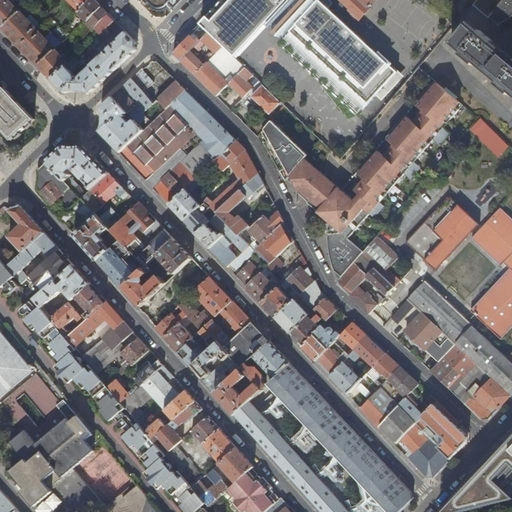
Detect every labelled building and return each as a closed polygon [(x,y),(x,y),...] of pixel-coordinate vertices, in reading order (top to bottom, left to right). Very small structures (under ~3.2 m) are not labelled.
[(20,12),(8,0),(3,0),(0,3),(0,24),(3,28),(20,12)] [(62,0),(76,14),(90,0),(62,0)] [(85,23),(101,7),(94,0),(90,0),(76,14),(85,23)] [(147,0),(155,6),(159,9),(164,8),(166,7),(172,0),(147,0)] [(224,46),(239,60),(296,0),(224,0),(201,25),(210,33),(224,46)] [(381,101),(404,76),(321,0),(317,0),(286,34),(364,106),(375,95),(381,101)] [(342,0),(352,9),(351,10),(361,19),(371,8),(369,6),(373,0),(342,0)] [(511,15),(511,0),(477,0),(473,5),(489,18),(490,17),(498,25),(511,15)] [(56,50),(20,12),(3,28),(26,51),(40,66),(56,50)] [(79,62),(119,24),(115,21),(69,64),(53,80),(66,94),(74,92),(77,92),(83,92),(86,93),(90,95),(138,50),(138,43),(127,32),(92,65),(93,66),(79,79),(73,73),(81,66),(80,64),(79,62)] [(479,34),(481,32),(469,22),(467,24),(479,34)] [(511,60),(490,43),(492,41),(493,40),(482,30),(481,32),(479,34),(467,24),(451,44),(463,53),(461,55),(473,65),(475,63),(499,82),(497,84),(509,94),(511,92),(511,93),(511,60)] [(196,75),(224,46),(210,33),(202,41),(196,47),(200,51),(203,49),(202,47),(205,43),(215,52),(213,55),(212,55),(210,54),(203,61),(198,56),(200,55),(194,49),(182,61),(196,75)] [(202,41),(195,34),(175,54),(178,57),(182,61),(194,49),(196,47),(202,41)] [(511,56),(492,41),(490,43),(511,60),(511,56)] [(196,75),(218,97),(230,85),(246,68),(239,60),(224,46),(196,75)] [(428,54),(430,57),(436,49),(434,47),(428,54)] [(69,64),(56,50),(40,66),(47,73),(53,80),(69,64)] [(249,81),(254,75),(246,68),(230,85),(244,99),(246,97),(261,82),(258,79),(252,85),(249,81)] [(102,108),(104,113),(104,117),(104,120),(104,125),(101,132),(121,152),(145,130),(141,125),(148,118),(152,123),(186,90),(177,81),(156,100),(135,77),(102,108)] [(0,127),(13,141),(36,119),(0,81),(0,127)] [(271,114),(283,103),(261,82),(246,97),(250,101),(254,97),(271,114)] [(459,105),(463,100),(449,89),(445,95),(432,84),(417,102),(430,113),(433,116),(424,127),(421,125),(408,113),(388,138),(401,148),(403,151),(394,162),(391,159),(378,149),(358,172),(371,183),(374,186),(364,197),(362,194),(359,198),(354,199),(347,192),(344,190),(341,189),(339,189),(340,187),(328,176),(327,177),(308,199),(307,200),(309,201),(308,202),(330,222),(329,229),(329,233),(329,242),(330,248),(332,259),(336,270),(343,277),(365,251),(350,239),(372,214),(376,218),(387,206),(382,201),(406,173),(413,179),(423,167),(417,161),(436,138),(442,144),(453,132),(446,126),(462,108),(459,105)] [(186,90),(152,123),(145,130),(121,152),(170,205),(195,181),(210,167),(215,162),(237,141),(186,90)] [(433,116),(430,113),(421,125),(424,127),(433,116)] [(298,143),(274,121),(265,133),(281,163),(283,165),(284,166),(286,166),(286,165),(290,168),(282,177),(288,182),(308,157),(296,146),(298,143)] [(215,202),(210,197),(209,198),(206,201),(217,212),(259,174),(246,149),(237,141),(215,162),(224,171),(231,164),(240,178),(215,202)] [(74,190),(79,186),(70,177),(72,175),(70,172),(74,169),(91,187),(89,188),(91,190),(110,173),(84,146),(80,147),(75,147),(70,147),(66,145),(49,161),(74,190)] [(403,151),(401,148),(391,159),(394,162),(403,151)] [(308,199),(327,177),(328,162),(314,151),(308,157),(288,182),(308,199)] [(74,190),(49,161),(39,170),(40,175),(40,181),(40,185),(39,189),(53,204),(61,197),(70,208),(82,198),(74,190)] [(210,167),(226,182),(231,176),(224,171),(215,162),(210,167)] [(122,197),(128,192),(110,173),(91,190),(86,194),(82,198),(95,213),(117,192),(122,197)] [(259,193),(266,187),(259,174),(217,212),(219,214),(233,228),(240,235),(250,226),(240,215),(237,218),(234,215),(233,216),(229,215),(247,197),(250,199),(254,194),(257,197),(260,194),(259,193)] [(210,197),(195,181),(170,205),(186,221),(206,201),(201,196),(197,200),(192,194),(199,187),(209,198),(210,197)] [(374,186),(371,183),(362,194),(364,197),(374,186)] [(86,194),(79,186),(74,190),(82,198),(86,194)] [(265,201),(271,196),(268,191),(263,195),(264,196),(262,198),(265,201)] [(480,224),(449,197),(408,243),(438,270),(480,224)] [(109,228),(95,213),(82,198),(70,208),(60,218),(64,223),(78,211),(89,223),(78,232),(74,228),(71,230),(98,261),(111,250),(103,242),(105,240),(101,236),(109,228)] [(136,224),(145,233),(158,221),(141,203),(111,230),(112,231),(120,241),(128,249),(139,238),(126,224),(135,217),(135,218),(132,222),(135,225),(136,224)] [(10,236),(24,253),(47,233),(22,206),(20,207),(15,208),(8,208),(23,225),(10,236)] [(505,262),(511,268),(472,310),(502,338),(511,326),(511,218),(500,207),(473,237),(503,265),(505,262)] [(216,233),(207,224),(198,234),(211,248),(233,228),(219,214),(211,221),(223,233),(221,235),(218,232),(216,233)] [(250,231),(263,244),(279,229),(266,215),(250,231)] [(162,225),(158,221),(145,233),(149,237),(162,225)] [(269,265),(278,257),(295,241),(285,222),(279,229),(263,244),(255,251),(256,252),(258,254),(262,258),(269,265)] [(235,242),(244,252),(251,246),(240,235),(233,228),(211,248),(229,267),(231,265),(239,257),(230,248),(235,242)] [(175,239),(166,229),(150,243),(151,244),(147,247),(156,257),(158,255),(175,239)] [(108,234),(117,244),(120,241),(112,231),(108,234)] [(34,267),(37,270),(58,251),(61,249),(47,233),(24,253),(9,267),(16,275),(43,252),(46,256),(34,267)] [(384,275),(389,269),(400,256),(378,236),(365,251),(343,277),(340,281),(338,283),(351,296),(361,285),(368,277),(376,269),(384,275)] [(147,247),(139,238),(128,249),(145,268),(148,265),(156,257),(147,247)] [(173,271),(175,274),(193,258),(175,239),(158,255),(171,270),(169,272),(171,274),(173,271)] [(125,252),(142,271),(145,268),(128,249),(120,241),(117,244),(111,250),(98,261),(123,289),(125,287),(137,275),(120,256),(125,252)] [(236,271),(256,252),(255,251),(251,246),(244,252),(239,257),(231,265),(236,271)] [(72,268),(58,251),(37,270),(33,273),(28,278),(42,295),(57,281),(72,268)] [(262,272),(255,265),(262,258),(258,254),(251,261),(250,260),(242,268),(245,270),(240,275),(249,285),(262,272)] [(13,279),(17,276),(16,275),(9,267),(3,260),(0,256),(0,287),(3,288),(7,285),(8,286),(7,288),(6,290),(6,292),(8,294),(9,294),(11,294),(13,293),(21,286),(16,280),(15,281),(13,279)] [(306,261),(303,256),(297,262),(301,266),(303,264),(306,261)] [(284,264),(278,257),(269,265),(267,267),(273,273),(274,274),(284,264)] [(296,290),(300,295),(315,281),(310,276),(312,274),(309,268),(306,271),(303,268),(305,266),(303,264),(301,266),(291,275),(289,277),(286,280),(291,285),(296,290)] [(64,290),(73,300),(78,296),(90,285),(92,284),(75,265),(72,268),(57,281),(42,295),(36,300),(43,307),(43,308),(64,290)] [(143,278),(153,269),(148,265),(145,268),(142,271),(137,275),(125,287),(142,306),(166,283),(160,277),(147,289),(142,284),(144,282),(143,278)] [(268,278),(273,273),(267,267),(262,272),(268,278)] [(401,280),(389,269),(384,275),(376,269),(368,277),(388,296),(396,287),(395,286),(401,280)] [(25,272),(18,278),(22,283),(28,278),(33,273),(31,270),(26,274),(25,272)] [(278,288),(268,278),(262,272),(249,285),(247,287),(262,303),(278,288)] [(202,314),(188,298),(181,306),(183,308),(185,311),(189,315),(202,330),(214,320),(221,312),(233,301),(211,277),(195,292),(209,307),(202,314)] [(291,285),(286,280),(282,284),(287,289),(291,285)] [(303,298),(314,309),(315,309),(327,296),(324,293),(316,280),(315,281),(300,295),(296,299),(299,301),(303,298)] [(107,304),(90,285),(78,296),(91,311),(86,315),(90,319),(107,304)] [(369,292),(361,285),(351,296),(352,297),(370,314),(385,299),(380,294),(374,300),(367,294),(369,292)] [(293,302),(279,287),(278,288),(262,303),(277,318),(293,302)] [(468,333),(420,288),(392,318),(399,324),(416,307),(423,313),(407,331),(426,349),(427,349),(440,362),(458,344),(468,333)] [(300,295),(296,290),(291,294),(296,299),(300,295)] [(321,320),(325,323),(339,308),(327,296),(315,309),(319,313),(313,320),(308,316),(292,334),(303,346),(315,334),(321,327),(317,324),(321,320)] [(310,314),(296,300),(294,301),(293,302),(277,318),(292,334),(308,316),(310,314)] [(236,328),(240,333),(252,321),(234,302),(233,301),(221,312),(225,317),(226,321),(232,328),(236,328)] [(123,403),(109,387),(99,374),(92,366),(88,369),(84,364),(84,363),(85,363),(85,362),(85,359),(83,358),(79,358),(75,353),(78,350),(76,346),(68,338),(65,333),(57,325),(52,319),(43,308),(43,307),(38,311),(36,309),(38,308),(33,302),(25,308),(24,309),(24,312),(24,313),(26,315),(27,315),(29,315),(30,315),(32,316),(28,319),(28,323),(36,332),(39,329),(43,334),(43,335),(52,347),(53,346),(57,351),(54,354),(62,363),(59,366),(64,371),(67,369),(71,374),(68,377),(73,382),(76,380),(85,390),(88,388),(92,393),(91,393),(101,405),(102,404),(105,408),(102,411),(110,420),(114,419),(116,417),(120,421),(119,422),(119,423),(119,425),(119,426),(120,428),(122,428),(123,428),(125,428),(129,432),(126,435),(126,439),(134,448),(137,445),(142,450),(141,451),(146,456),(143,459),(152,469),(149,472),(154,478),(157,475),(161,480),(158,483),(163,488),(166,486),(175,496),(177,494),(182,500),(183,499),(187,504),(184,506),(188,511),(210,511),(206,507),(205,508),(203,506),(207,503),(205,501),(193,487),(181,472),(177,475),(174,471),(174,468),(173,466),(171,465),(169,465),(164,459),(167,457),(166,455),(167,455),(164,451),(156,443),(154,440),(147,432),(140,423),(137,425),(133,421),(134,420),(129,414),(128,415),(124,410),(127,408),(123,403)] [(102,311),(117,328),(125,321),(108,302),(107,304),(90,319),(72,335),(68,338),(76,346),(106,320),(100,313),(102,311)] [(83,317),(70,303),(52,319),(57,325),(65,333),(68,338),(72,335),(65,327),(73,320),(75,322),(78,319),(80,321),(83,317)] [(177,318),(173,313),(158,327),(166,337),(181,322),(185,318),(189,315),(185,311),(177,318)] [(185,318),(199,333),(201,332),(202,330),(189,315),(185,318)] [(225,347),(233,340),(214,320),(202,330),(201,332),(208,340),(206,342),(192,340),(180,352),(193,367),(195,365),(220,341),(225,347)] [(135,332),(125,321),(117,328),(105,339),(114,350),(123,343),(135,332)] [(255,356),(271,341),(252,321),(240,333),(233,340),(225,347),(244,367),(247,363),(255,356)] [(195,337),(181,322),(166,337),(180,352),(192,340),(195,337)] [(353,347),(347,353),(350,355),(352,352),(355,349),(368,335),(354,322),(342,335),(341,336),(353,347)] [(328,330),(323,325),(321,327),(315,334),(329,349),(336,342),(341,336),(342,335),(339,332),(334,336),(332,334),(334,332),(335,331),(335,329),(334,328),(333,328),(331,328),(330,328),(328,330)] [(511,395),(511,362),(508,358),(474,327),(468,333),(458,344),(511,395)] [(0,400),(35,371),(0,328),(0,363),(4,368),(0,372),(0,400)] [(318,361),(329,349),(315,334),(303,346),(318,361)] [(355,349),(374,367),(387,353),(368,335),(355,349)] [(151,350),(140,338),(128,349),(122,354),(126,358),(123,361),(122,362),(122,364),(123,365),(124,366),(125,366),(115,374),(119,378),(143,357),(151,350)] [(114,350),(105,339),(85,356),(100,374),(119,356),(122,354),(128,349),(123,343),(114,350)] [(225,347),(220,341),(195,365),(207,378),(205,380),(216,393),(243,367),(244,367),(225,347)] [(268,377),(272,381),(291,364),(292,363),(271,341),(255,356),(262,364),(260,366),(262,368),(264,367),(270,373),(268,377)] [(335,351),(339,345),(336,342),(329,349),(318,361),(331,376),(345,361),(349,356),(350,355),(347,353),(343,349),(342,351),(344,354),(341,357),(335,351)] [(511,395),(458,344),(440,362),(431,371),(482,419),(489,419),(511,395)] [(146,361),(154,353),(151,350),(143,357),(146,361)] [(359,359),(352,352),(350,355),(349,356),(355,362),(359,359)] [(384,375),(389,380),(401,367),(387,353),(374,367),(369,371),(367,374),(374,381),(381,374),(383,376),(384,375)] [(137,380),(142,386),(165,366),(159,359),(141,375),(142,376),(137,380)] [(359,376),(345,361),(331,376),(348,394),(367,374),(365,372),(364,371),(359,376)] [(251,367),(247,363),(244,367),(243,367),(249,374),(258,383),(264,389),(268,385),(264,382),(265,375),(257,368),(251,367)] [(325,401),(291,364),(272,381),(270,383),(305,420),(325,401)] [(169,381),(175,376),(165,366),(142,386),(139,389),(135,392),(123,403),(127,408),(140,423),(147,432),(154,425),(140,408),(154,396),(165,409),(181,395),(169,381)] [(236,387),(249,374),(243,367),(216,393),(236,415),(237,414),(252,400),(264,389),(258,383),(244,396),(236,387)] [(389,380),(398,388),(410,375),(401,367),(389,380)] [(398,388),(407,397),(414,390),(419,384),(410,375),(398,388)] [(135,392),(133,390),(131,388),(128,390),(119,379),(109,387),(123,403),(135,392)] [(395,391),(387,383),(384,386),(381,388),(390,397),(395,391)] [(385,406),(392,399),(390,397),(381,388),(375,395),(385,406)] [(165,409),(175,420),(197,401),(187,390),(181,395),(165,409)] [(420,396),(414,390),(407,397),(399,406),(417,424),(420,421),(424,416),(425,415),(416,408),(419,405),(415,401),(420,396)] [(385,406),(375,395),(362,408),(379,427),(382,425),(398,442),(402,439),(416,425),(417,424),(399,406),(392,399),(385,406)] [(65,412),(63,414),(67,418),(37,444),(25,430),(11,443),(25,460),(11,471),(26,489),(22,492),(35,507),(53,491),(50,488),(95,450),(87,440),(93,434),(64,399),(58,404),(65,412)] [(285,438),(252,400),(237,414),(270,451),(285,438)] [(188,424),(204,409),(197,401),(175,420),(172,423),(154,440),(156,443),(161,438),(169,447),(164,451),(167,455),(177,446),(184,439),(174,428),(184,420),(188,424)] [(340,417),(325,401),(305,420),(320,436),(340,417)] [(445,443),(437,435),(433,439),(452,458),(468,442),(468,434),(457,425),(460,422),(438,401),(425,415),(424,416),(440,432),(448,440),(445,443)] [(65,412),(58,404),(56,406),(63,414),(65,412)] [(193,431),(221,463),(238,447),(210,416),(193,431)] [(365,443),(340,417),(320,436),(345,463),(365,443)] [(162,418),(154,425),(147,432),(154,440),(172,423),(170,420),(166,424),(162,418)] [(422,423),(420,421),(417,424),(419,426),(430,436),(434,432),(423,421),(422,423)] [(418,428),(416,425),(402,439),(415,453),(428,441),(416,430),(418,428)] [(448,440),(440,432),(437,435),(445,443),(448,440)] [(300,454),(285,438),(270,451),(285,468),(300,454)] [(452,458),(433,439),(432,438),(428,441),(415,453),(409,459),(427,478),(434,478),(452,458)] [(511,439),(443,511),(476,511),(511,503),(511,439)] [(388,468),(365,443),(345,463),(368,487),(388,468)] [(204,478),(177,446),(167,455),(166,455),(167,457),(194,487),(202,480),(204,478)] [(220,463),(237,482),(255,466),(238,447),(221,463),(220,463)] [(314,470),(300,454),(285,468),(299,484),(314,470)] [(252,511),(255,509),(251,505),(253,504),(256,505),(257,506),(258,505),(260,504),(261,503),(261,502),(261,501),(261,499),(260,498),(262,496),(265,500),(274,493),(274,491),(271,488),(273,487),(255,466),(237,482),(231,487),(228,491),(233,496),(231,498),(231,501),(233,503),(231,505),(238,511),(252,511)] [(390,511),(401,511),(414,499),(411,492),(388,468),(368,487),(390,511)] [(212,491),(202,480),(194,487),(193,487),(205,501),(207,503),(210,507),(228,491),(231,487),(214,469),(208,474),(218,486),(212,491)] [(325,483),(314,470),(299,484),(311,498),(325,483)] [(350,511),(325,483),(311,498),(323,511),(350,511)] [(0,511),(14,511),(18,509),(7,497),(0,488),(0,511)] [(282,511),(288,507),(290,505),(283,498),(267,511),(282,511)]
